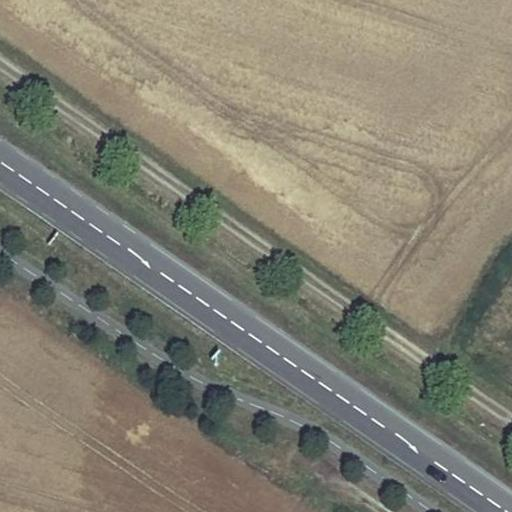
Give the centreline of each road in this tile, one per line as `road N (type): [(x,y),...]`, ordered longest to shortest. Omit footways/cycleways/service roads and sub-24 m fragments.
road 1 (track): [(0,60),(511,419)]
road 2 (secondary): [(0,158),(508,511)]
